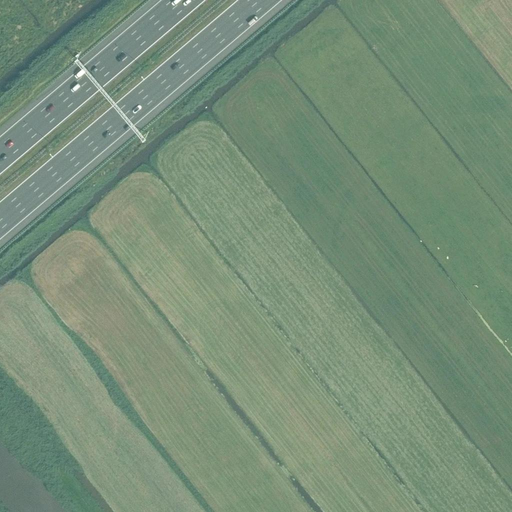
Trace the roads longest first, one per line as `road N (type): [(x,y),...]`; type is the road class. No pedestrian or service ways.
road 1 (motorway): [(0,220),(260,0)]
road 2 (motorway): [(185,0),(0,157)]
